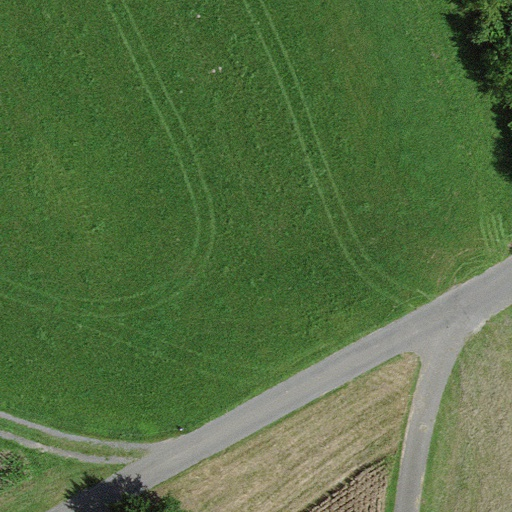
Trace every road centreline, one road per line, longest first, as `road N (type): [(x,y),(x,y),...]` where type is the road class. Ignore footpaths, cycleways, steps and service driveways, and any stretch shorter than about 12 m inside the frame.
road 1 (unclassified): [(75,511),(511,270)]
road 2 (track): [(0,424),(158,465)]
